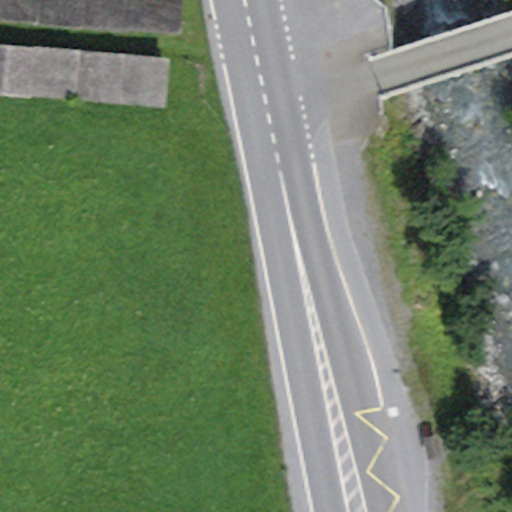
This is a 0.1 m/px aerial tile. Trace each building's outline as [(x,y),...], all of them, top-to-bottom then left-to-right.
[(0,0),(0,17),(34,21),(35,0),(0,0)] [(35,0),(34,21),(78,25),(80,0),(35,0)] [(131,0),(80,0),(78,25),(129,30),(129,28),(131,0)] [(131,0),(129,28),(176,33),(179,0),(131,0)] [(30,54),(0,51),(0,91),(26,94),(26,92),(30,54)] [(30,52),(30,54),(26,92),(71,97),(75,56),(30,52)] [(119,60),(75,56),(71,97),(116,101),(119,60)] [(160,105),(164,64),(119,60),(116,101),(160,105)]
